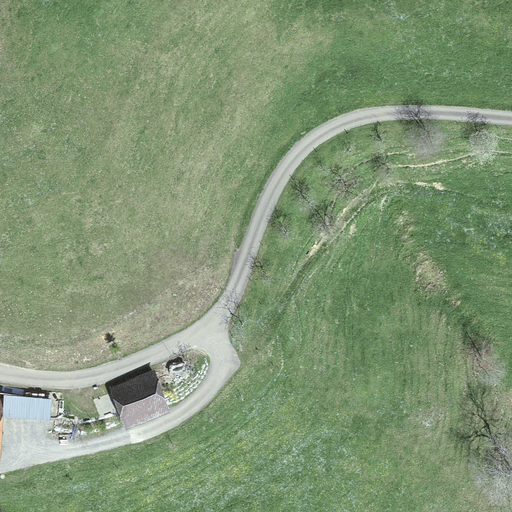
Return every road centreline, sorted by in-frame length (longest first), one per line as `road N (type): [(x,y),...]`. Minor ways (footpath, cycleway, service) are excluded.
road 1 (track): [(0,373),(89,377),(204,327),(231,295),(279,178),(303,148),(339,125),(406,112),(511,118)]
road 2 (track): [(11,452),(87,447),(166,421),(204,393),(224,361),(204,327)]
